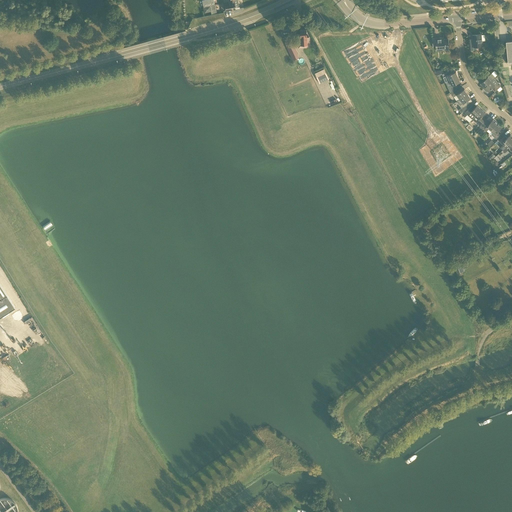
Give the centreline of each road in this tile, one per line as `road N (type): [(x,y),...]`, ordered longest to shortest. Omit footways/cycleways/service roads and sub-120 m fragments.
road 1 (track): [(296,7),(488,332)]
road 2 (secondary): [(122,55),(292,0)]
road 3 (secondary): [(122,55),(0,87)]
road 4 (residential): [(511,123),(467,76),(458,18)]
